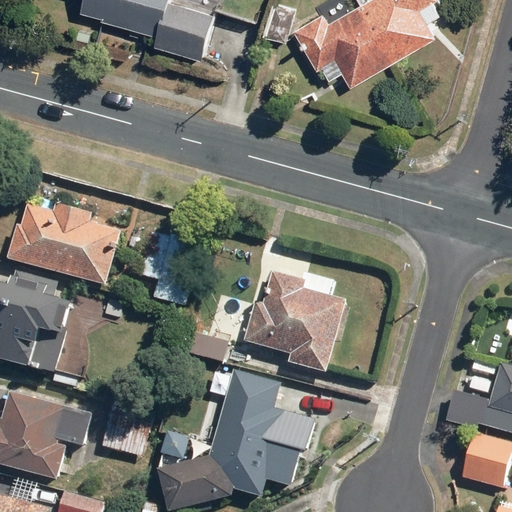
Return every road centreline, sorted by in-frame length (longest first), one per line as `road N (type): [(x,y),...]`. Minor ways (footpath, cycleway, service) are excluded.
road 1 (residential): [(0,88),(465,216)]
road 2 (residential): [(383,510),(465,216)]
road 3 (residential): [(465,216),(511,45)]
